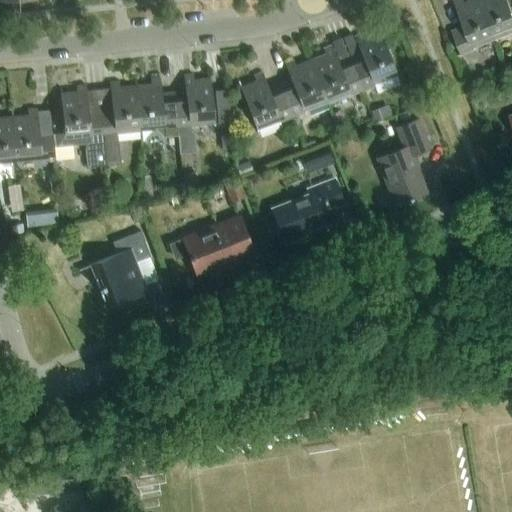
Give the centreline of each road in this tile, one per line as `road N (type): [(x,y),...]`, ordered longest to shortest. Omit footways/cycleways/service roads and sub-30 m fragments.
road 1 (unclassified): [(31,401),(360,268),(511,216)]
road 2 (residential): [(0,52),(254,25),(306,6)]
road 3 (track): [(511,319),(439,307),(382,262)]
